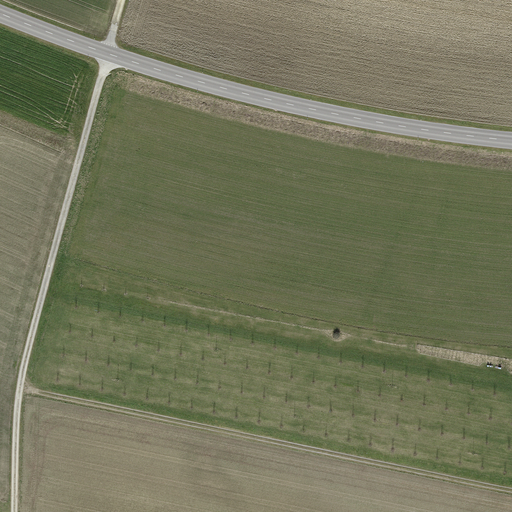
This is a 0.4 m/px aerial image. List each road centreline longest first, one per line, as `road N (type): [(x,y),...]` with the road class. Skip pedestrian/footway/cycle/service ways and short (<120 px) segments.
road 1 (tertiary): [(0,12),(109,57),(257,99),(511,142)]
road 2 (track): [(125,0),(21,388),(16,511)]
road 3 (track): [(21,388),(511,492)]
